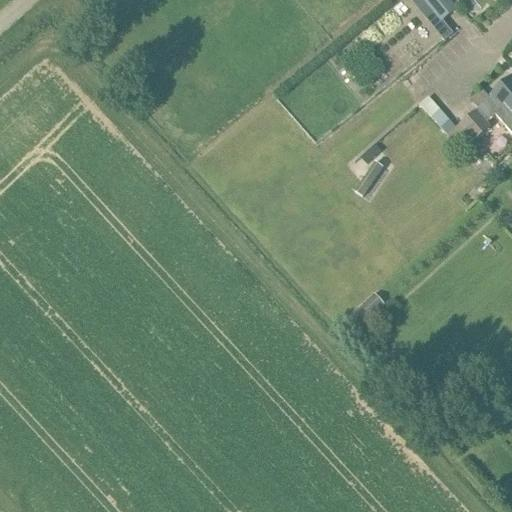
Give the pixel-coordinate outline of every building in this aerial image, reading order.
[(465,13),(453,0),(430,0),(451,23),(465,13)] [(511,79),(473,114),(473,115),(459,127),(474,145),(491,130),(486,124),(496,115),(511,134),(511,79)] [(354,192),(363,199),(384,169),(374,162),(354,192)] [(293,234),(285,223),(269,236),(277,246),(293,234)] [(374,295),(350,317),(361,328),(385,306),(374,295)]
